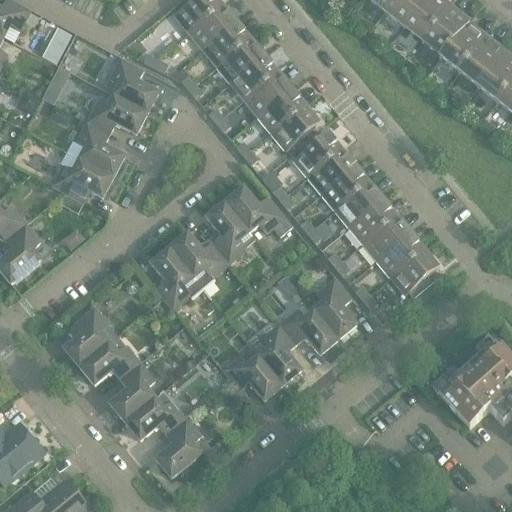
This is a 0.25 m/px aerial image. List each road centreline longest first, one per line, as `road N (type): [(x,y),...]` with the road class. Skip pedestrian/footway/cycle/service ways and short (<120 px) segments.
road 1 (residential): [(483,289),(257,0)]
road 2 (residential): [(198,511),(483,289)]
road 3 (residential): [(112,255),(230,173),(182,114)]
road 4 (residential): [(135,508),(0,344)]
road 5 (residential): [(168,0),(112,39),(30,0)]
road 6 (residential): [(182,114),(112,255)]
road 7 (residential): [(0,329),(112,255)]
